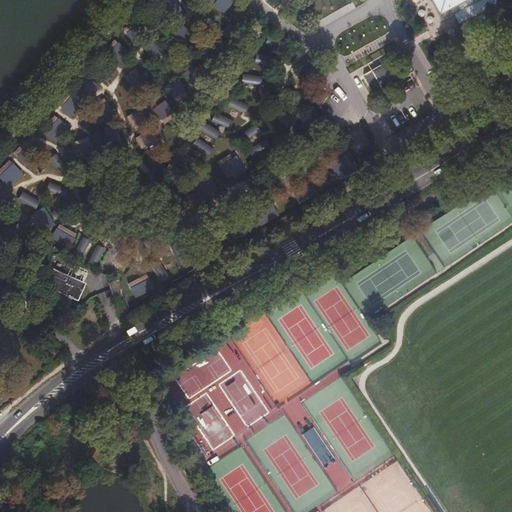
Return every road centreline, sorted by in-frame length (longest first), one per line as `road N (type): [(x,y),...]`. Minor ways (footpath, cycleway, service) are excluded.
road 1 (primary): [(511,119),(119,349)]
road 2 (unclassified): [(119,349),(197,511)]
road 3 (primary): [(119,349),(75,375),(0,441)]
